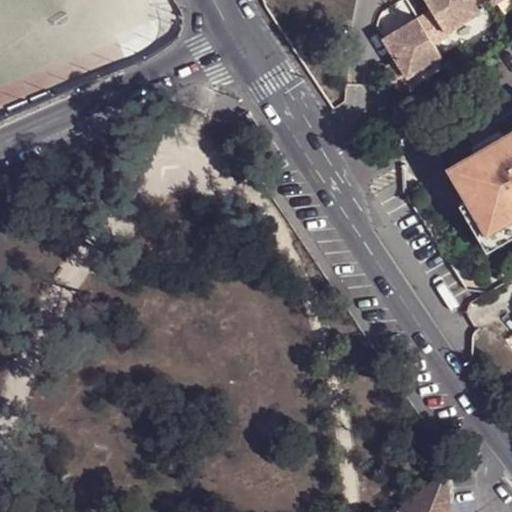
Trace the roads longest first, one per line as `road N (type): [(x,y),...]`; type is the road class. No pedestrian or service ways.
road 1 (tertiary): [(511,447),(316,170),(301,129),(241,34)]
road 2 (track): [(199,148),(267,210),(291,247),(319,334),(351,511)]
road 3 (track): [(199,148),(118,210),(15,383),(0,450)]
road 4 (residential): [(0,143),(241,34)]
road 5 (primary): [(94,0),(0,158)]
road 6 (residential): [(74,0),(0,118)]
